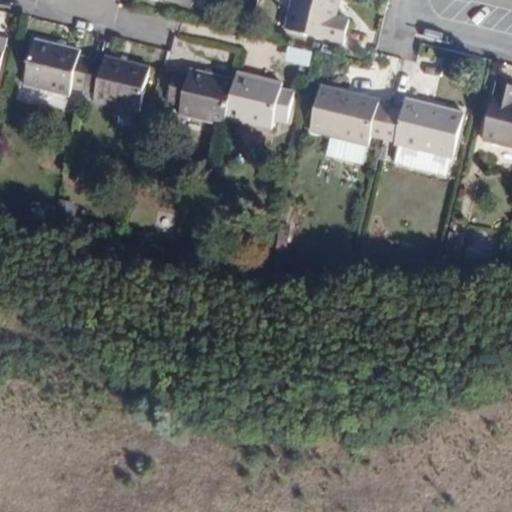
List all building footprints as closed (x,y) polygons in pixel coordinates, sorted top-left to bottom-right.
[(208,0),(161,0),(162,0),(206,12),(208,0)] [(351,21),(356,0),(307,0),(300,32),(357,47),(363,24),(351,21)] [(0,102),(15,46),(0,41),(0,102)] [(86,58),(42,46),(30,90),(73,103),(77,92),(89,95),(96,64),(85,61),(86,58)] [(288,47),(285,62),(310,66),(313,51),(288,47)] [(108,68),(96,64),(89,95),(100,98),(98,109),(142,119),(153,76),(109,64),(108,68)] [(202,75),(190,72),(182,102),(194,105),(192,117),(235,128),(237,122),(249,79),(204,68),(202,75)] [(250,74),(249,79),(237,122),(281,132),(283,124),(297,127),(306,91),(292,88),(293,84),(250,74)] [(400,113),(331,97),(319,144),(377,159),(381,143),(392,145),(400,113)] [(511,103),(503,101),(490,160),(511,165),(511,103)] [(413,117),(400,113),(392,145),(405,149),(404,156),(459,170),(471,124),(414,110),(413,117)]
